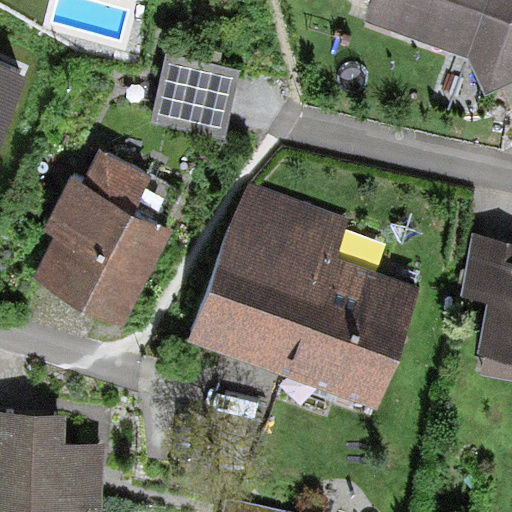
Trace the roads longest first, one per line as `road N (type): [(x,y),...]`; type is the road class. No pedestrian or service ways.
road 1 (residential): [(0,323),(114,363),(228,382)]
road 2 (residential): [(300,117),(511,172)]
